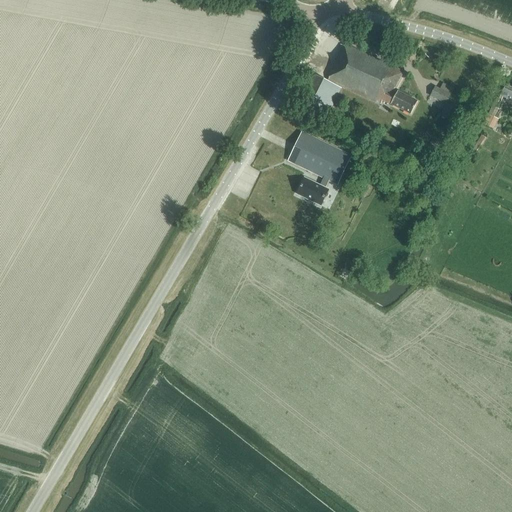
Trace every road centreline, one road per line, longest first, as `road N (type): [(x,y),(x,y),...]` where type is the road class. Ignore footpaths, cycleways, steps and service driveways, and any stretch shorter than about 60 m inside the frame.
road 1 (tertiary): [(32,511),(290,76),(317,15)]
road 2 (unclassified): [(511,63),(337,6)]
